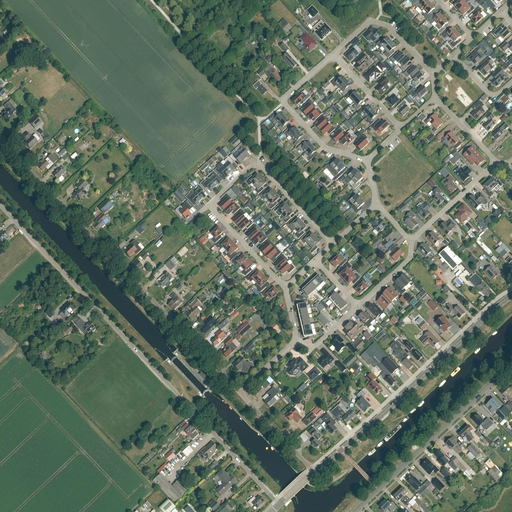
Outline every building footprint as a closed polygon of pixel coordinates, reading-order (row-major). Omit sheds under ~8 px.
[(422,12),(424,10),(430,4),(426,0),(425,0),(421,4),(419,2),(414,6),(417,9),(415,10),(419,14),(422,12)] [(459,11),(466,4),(463,1),(463,0),(456,0),(458,2),(454,6),(459,11)] [(488,0),(486,0),(485,2),(492,9),(495,7),(488,0)] [(427,20),(432,16),(429,14),(435,9),(430,4),(424,10),(426,13),(423,16),(427,20)] [(466,4),(459,11),(463,16),(467,12),(469,14),(475,9),(471,5),(469,7),(466,4)] [(312,6),(312,7),(307,11),(307,12),(309,14),(310,15),(313,19),(315,17),(315,16),(318,14),(318,13),(312,7),(312,6)] [(475,25),(483,18),(480,15),(482,13),(480,11),(481,10),(479,8),(473,14),(475,16),(471,20),(475,25)] [(437,24),(444,18),(439,14),(434,19),(432,16),(427,20),(431,25),(435,22),(437,24)] [(448,23),(444,18),(437,24),(434,27),(436,30),(440,34),(445,30),(442,28),(448,23)] [(286,25),(283,21),(278,25),(284,32),(291,27),(288,24),(286,25)] [(321,40),(322,41),(322,40),(331,32),(332,31),(331,31),(325,24),(324,24),(324,25),(321,22),(313,29),(316,32),(315,33),(321,40)] [(450,39),(457,33),(453,28),(447,33),(445,31),(441,35),(445,39),(448,36),(450,39)] [(503,40),(510,33),(505,28),(502,31),(500,28),(493,34),(498,39),(501,42),(503,40)] [(376,30),(371,34),(369,31),(364,36),(369,42),(371,39),(373,42),(381,35),(379,33),(379,32),(377,30),(376,30)] [(450,39),(447,41),(449,44),(453,48),(458,44),(456,42),(461,37),(457,33),(450,39)] [(309,52),(317,45),(306,34),(301,39),(306,45),(304,47),(309,52)] [(356,46),(360,42),(357,38),(351,44),(354,47),(356,46)] [(384,49),(392,43),(390,41),(390,40),(388,38),(383,43),(381,41),(382,40),(376,45),(380,49),(382,47),(384,49)] [(483,41),(478,46),(480,49),(482,47),(485,50),(489,47),(483,41)] [(511,53),(511,42),(508,46),(506,43),(500,48),(505,52),(508,49),(511,53)] [(392,43),(384,49),(387,52),(384,54),(388,59),(394,53),(393,54),(391,51),(396,47),(394,45),(392,43)] [(286,53),(289,50),(284,44),(280,47),(286,53)] [(17,50),(22,55),(26,52),(22,46),(17,50)] [(354,47),(353,49),(358,54),(361,52),(356,46),(354,47)] [(445,49),(443,46),(440,49),(443,51),(447,56),(450,53),(445,49)] [(489,47),(485,50),(488,53),(485,55),(488,57),(493,52),(489,47)] [(350,62),(358,54),(353,49),(345,56),(350,62)] [(475,65),(482,59),(478,55),(481,52),(478,49),(470,56),(473,59),(471,60),(475,65)] [(270,63),(277,57),(273,53),(266,59),(270,63)] [(405,58),(401,53),(396,57),(394,55),(390,59),(394,63),(396,61),(398,64),(399,63),(405,58)] [(286,61),(293,69),(297,65),(287,54),(282,58),(285,62),(286,61)] [(355,68),(360,73),(365,69),(366,69),(368,67),(368,66),(365,62),(366,61),(367,62),(369,60),(364,54),(356,62),(358,65),(355,68)] [(399,63),(401,66),(399,68),(403,72),(407,68),(405,66),(410,62),(406,57),(405,58),(399,63)] [(23,62),(28,70),(34,67),(29,58),(23,62)] [(493,69),(490,66),(493,63),(489,58),(483,64),(485,67),(483,68),(480,71),(485,76),(486,75),(487,75),(489,73),(493,69)] [(383,72),(386,69),(380,63),(377,66),(383,72)] [(272,68),(269,65),(264,70),(267,73),(273,80),(275,79),(278,82),(282,78),(275,71),(272,68)] [(494,79),(491,82),(496,87),(497,86),(498,86),(500,85),(500,84),(504,80),(501,77),(504,74),(503,73),(505,70),(502,66),(499,69),(500,69),(494,75),(492,76),(494,79)] [(381,75),(381,74),(375,67),(364,77),(369,83),(373,79),(374,78),(375,79),(376,79),(381,75)] [(418,72),(419,73),(419,72),(415,67),(411,71),(409,69),(404,74),(407,78),(410,75),(412,78),(418,72)] [(394,69),(390,72),(396,79),(399,76),(394,69)] [(423,77),(419,73),(418,72),(412,78),(412,79),(414,81),(412,83),(416,87),(420,83),(418,81),(423,77)] [(339,88),(346,81),(342,77),(337,81),(335,79),(331,83),(335,87),(337,85),(339,88)] [(380,86),(376,90),(381,95),(389,88),(388,88),(391,85),(389,83),(384,77),(378,83),(380,86)] [(346,81),(339,88),(343,92),(341,94),(343,96),(348,92),(345,90),(350,86),(346,81)] [(267,92),(258,82),(253,87),(256,90),(257,89),(263,96),(267,92)] [(414,99),(418,96),(421,98),(428,92),(423,87),(418,92),(415,89),(410,94),(414,99)] [(392,107),(399,101),(395,97),(398,95),(396,93),(398,92),(395,88),(388,94),(391,98),(387,102),(392,107)] [(302,92),(300,94),(292,101),(297,106),(301,102),(303,104),(311,97),(308,94),(305,90),(303,93),(302,92)] [(353,102),(360,96),(356,91),(351,96),(349,94),(344,98),(347,100),(349,98),(353,102)] [(360,96),(353,102),(355,105),(353,107),(357,111),(361,107),(359,105),(364,100),(360,96)] [(310,100),(304,106),(306,108),(302,112),(306,116),(314,109),(316,107),(313,105),(310,100)] [(403,117),(410,110),(405,105),(407,104),(404,101),(400,105),(402,108),(398,112),(403,117)] [(477,120),(484,113),(481,109),(484,106),(480,101),(474,107),(477,110),(472,115),(477,120)] [(12,114),(16,111),(13,107),(8,102),(4,106),(7,110),(1,116),(6,120),(9,117),(12,114)] [(366,117),(373,111),(369,106),(364,111),(362,108),(358,113),(362,117),(364,115),(366,117)] [(314,109),(306,116),(310,121),(315,117),(317,119),(322,114),(318,110),(316,112),(314,109)] [(373,111),(366,117),(369,120),(366,122),(370,126),(375,122),(373,119),(377,115),(373,111)] [(274,115),(269,120),(271,122),(275,127),(278,124),(285,117),(281,113),(276,117),(274,115)] [(488,132),(495,125),(491,121),(494,117),(490,113),(485,118),(488,121),(486,123),(486,124),(483,127),(488,132)] [(422,122),(426,118),(422,114),(418,118),(422,122)] [(34,129),(42,122),(36,115),(28,123),(34,129)] [(432,126),(439,119),(434,115),(428,121),(427,120),(425,123),(426,125),(429,122),(432,126)] [(320,131),(327,124),(330,122),(325,117),(324,118),(322,116),(318,120),(320,123),(315,127),(320,131)] [(280,126),(278,128),(280,130),(282,132),(287,128),(285,126),(289,121),(285,117),(278,124),(280,126)] [(439,119),(432,126),(435,129),(433,131),(434,133),(437,131),(436,130),(443,124),(439,119)] [(389,126),(384,121),(380,125),(377,122),(371,127),(376,132),(378,130),(381,134),(389,126)] [(327,124),(320,131),(324,136),(328,132),(330,134),(335,130),(333,127),(332,129),(327,124)] [(502,133),(506,130),(509,127),(505,124),(499,130),(498,129),(492,135),(493,136),(492,136),(494,138),(495,138),(497,140),(503,134),(502,133)] [(292,138),(299,132),(295,127),(290,132),(288,130),(283,134),(287,138),(290,136),(292,138)] [(344,136),(341,134),(344,132),(340,128),(334,133),(336,135),(332,139),(336,144),(339,141),(344,136)] [(299,132),(292,138),(296,143),(294,145),(296,147),(300,143),(298,141),(303,136),(299,132)] [(344,136),(339,141),(343,146),(347,142),(350,144),(355,139),(351,135),(348,132),(346,134),(344,136)] [(449,143),(455,137),(451,132),(444,139),(444,138),(441,140),(443,142),(445,140),(449,143)] [(31,137),(27,133),(23,137),(27,142),(25,143),(30,149),(37,142),(32,137),(31,137)] [(60,143),(65,139),(61,134),(56,139),(60,143)] [(361,151),(368,144),(365,141),(367,139),(364,135),(358,140),(360,142),(356,146),(358,148),(357,149),(359,152),(360,151),(361,151)] [(449,143),(446,146),(449,149),(451,151),(454,148),(453,148),(453,147),(456,150),(462,144),(459,142),(460,141),(455,137),(449,143)] [(305,153),(312,146),(308,142),(304,147),(301,144),(297,148),(301,152),(303,150),(305,153)] [(238,153),(245,160),(247,158),(248,159),(250,157),(246,152),(248,150),(242,144),(238,147),(241,150),(238,153)] [(312,146),(305,153),(309,157),(307,159),(309,162),(314,158),(312,155),(317,151),(312,146)] [(479,165),(484,161),(472,147),(463,155),(472,165),(476,162),(479,165)] [(60,157),(66,151),(63,148),(57,154),(60,157)] [(225,159),(227,156),(222,150),(219,153),(225,159)] [(243,162),(245,160),(238,153),(234,157),(232,155),(229,157),(235,162),(237,160),(241,165),(243,163),(243,162)] [(45,161),(45,160),(44,161),(43,159),(40,162),(41,163),(38,167),(42,171),(46,168),(48,170),(57,161),(52,155),(49,158),(45,161)] [(451,161),(454,164),(460,158),(457,155),(451,161)] [(446,164),(451,159),(448,156),(443,161),(446,164)] [(223,161),(221,163),(230,174),(232,172),(233,172),(235,170),(231,166),(233,164),(228,158),(224,162),(223,161)] [(330,174),(343,162),(338,161),(337,160),(332,164),(330,162),(323,169),(325,171),(326,170),(330,174)] [(343,162),(330,174),(334,178),(333,179),(335,182),(342,175),(340,173),(345,168),(344,167),(343,163),(343,162)] [(230,174),(221,163),(216,167),(217,168),(215,170),(220,176),(222,174),(226,178),(229,176),(228,176),(230,174)] [(205,165),(200,170),(202,172),(208,166),(206,164),(205,165)] [(57,171),(53,175),(58,180),(62,176),(64,174),(62,171),(65,169),(62,166),(60,169),(59,168),(57,170),(57,171)] [(441,171),(443,174),(442,175),(445,178),(449,174),(444,168),(441,171)] [(471,172),(467,168),(463,171),(462,170),(457,175),(464,182),(469,177),(468,175),(471,172)] [(349,183),(352,181),(361,173),(360,173),(356,171),(355,170),(350,174),(348,172),(339,180),(341,183),(345,179),(349,183)] [(207,178),(209,180),(216,187),(218,185),(218,186),(221,184),(216,179),(219,177),(213,172),(207,178)] [(361,173),(352,181),(354,183),(351,186),(355,190),(360,185),(358,183),(363,179),(361,177),(360,173),(361,173)] [(254,186),(262,179),(257,175),(254,178),(252,176),(245,182),(249,186),(252,184),(254,186)] [(451,194),(457,188),(452,183),(454,181),(450,176),(446,180),(449,182),(444,186),(451,194)] [(496,183),(491,178),(487,182),(494,189),(498,185),(500,188),(503,185),(499,181),(496,183)] [(262,179),(254,186),(256,188),(254,190),(258,195),(264,189),(262,187),(266,184),(262,179)] [(79,201),(87,193),(84,189),(88,185),(83,180),(77,187),(80,189),(73,196),(79,201)] [(214,190),(213,189),(216,187),(209,180),(206,182),(204,180),(200,184),(205,189),(208,187),(212,192),(214,190)] [(491,192),(494,189),(487,182),(483,186),(488,191),(485,194),(490,199),(494,195),(491,192)] [(194,188),(191,191),(194,193),(201,201),(203,199),(204,199),(206,197),(202,193),(204,191),(199,185),(196,187),(195,189),(194,188)] [(319,185),(317,186),(324,193),(326,190),(324,187),(323,188),(319,185)] [(438,206),(444,200),(440,195),(442,193),(438,188),(433,193),(435,195),(431,198),(438,206)] [(268,201),(275,194),(271,189),(267,193),(265,191),(260,196),(263,200),(266,198),(268,201)] [(185,200),(177,191),(174,194),(182,203),(185,200)] [(416,201),(421,195),(417,192),(412,197),(416,201)] [(189,194),(185,197),(191,203),(193,201),(197,205),(199,203),(201,201),(194,193),(191,196),(189,194)] [(275,194),(268,201),(270,203),(268,205),(270,207),(269,208),(271,210),(277,204),(275,202),(279,198),(275,194)] [(485,199),(480,194),(475,198),(472,196),(467,200),(476,210),(482,204),(482,205),(485,206),(487,204),(487,201),(485,198),(485,199)] [(224,203),(220,207),(224,211),(232,204),(229,201),(231,199),(228,195),(222,201),(224,203)] [(351,208),(362,198),(357,197),(356,195),(352,199),(350,197),(345,201),(351,208)] [(362,198),(351,208),(357,214),(362,210),(360,208),(364,204),(363,203),(362,198)] [(104,215),(113,205),(108,199),(98,209),(104,215)] [(253,201),(251,203),(257,209),(259,207),(253,201)] [(192,215),(188,211),(191,208),(186,202),(181,207),(180,206),(176,210),(175,212),(180,217),(182,215),(187,220),(192,215)] [(232,204),(224,211),(228,216),(233,212),(234,214),(240,209),(236,205),(234,202),(232,204)] [(431,208),(427,203),(423,206),(416,212),(419,215),(419,214),(424,219),(430,214),(428,211),(431,208)] [(279,206),(273,211),(279,217),(281,215),(289,209),(285,204),(281,208),(279,206)] [(465,219),(471,214),(463,205),(458,210),(461,213),(460,214),(459,214),(455,217),(461,223),(462,223),(463,223),(466,221),(466,220),(465,219)] [(261,208),(258,210),(264,217),(267,214),(261,208)] [(289,209),(281,215),(283,218),(281,220),(285,224),(291,219),(289,217),(293,213),(289,209)] [(238,217),(233,221),(238,226),(245,219),(249,216),(246,213),(245,214),(241,210),(236,215),(238,217)] [(497,219),(502,215),(498,210),(493,215),(497,219)] [(412,230),(418,225),(413,219),(415,217),(411,212),(406,217),(408,219),(405,222),(412,230)] [(99,230),(105,224),(103,222),(107,218),(103,214),(98,219),(100,220),(94,225),(95,226),(94,227),(97,230),(98,229),(99,230)] [(245,219),(238,226),(242,231),(246,227),(248,229),(254,224),(250,220),(251,219),(249,216),(245,219)] [(488,228),(496,221),(493,218),(485,225),(488,228)] [(293,232),(295,230),(302,223),(298,219),(294,222),(292,220),(287,225),(293,232)] [(378,222),(375,219),(370,223),(374,227),(373,227),(379,233),(386,226),(381,220),(378,222)] [(456,226),(451,221),(448,224),(447,225),(444,223),(439,228),(447,236),(452,231),(451,230),(456,226)] [(302,223),(295,230),(297,232),(294,235),(298,239),(304,233),(302,231),(306,228),(302,223)] [(251,232),(247,236),(251,241),(259,234),(261,232),(259,229),(255,225),(250,230),(251,232)] [(140,235),(144,231),(140,226),(136,230),(140,235)] [(215,244),(221,239),(219,236),(223,232),(218,227),(211,234),(214,238),(211,240),(215,244)] [(273,228),(266,235),(269,237),(275,231),(273,228)] [(387,250),(393,244),(391,241),(396,236),(390,230),(383,238),(386,241),(382,245),(387,250)] [(3,232),(2,231),(0,233),(0,240),(2,242),(8,236),(4,232),(3,232)] [(259,234),(251,241),(256,246),(260,241),(262,244),(267,238),(264,234),(261,232),(259,234)] [(438,238),(433,232),(427,238),(434,246),(437,242),(440,245),(444,240),(440,236),(438,238)] [(308,245),(316,238),(312,233),(308,237),(306,235),(300,240),(304,244),(306,242),(308,245)] [(316,238),(308,245),(312,249),(309,252),(312,254),(318,248),(316,246),(320,242),(316,238)] [(226,251),(233,244),(229,239),(224,243),(222,240),(216,246),(218,249),(219,248),(221,250),(223,248),(226,251)] [(261,251),(265,256),(273,249),(275,247),(272,244),(269,240),(263,245),(265,247),(261,251)] [(282,240),(275,247),(280,252),(287,245),(282,240)] [(137,255),(142,250),(138,246),(140,245),(137,242),(136,241),(135,241),(133,241),(130,244),(132,246),(125,252),(129,257),(134,252),(137,255)] [(233,244),(226,251),(229,254),(226,256),(230,260),(236,255),(234,253),(238,249),(233,244)] [(429,249),(424,244),(422,245),(421,245),(421,247),(418,249),(425,257),(431,252),(434,256),(437,253),(431,247),(429,249)] [(481,244),(479,246),(486,254),(489,251),(481,244)] [(502,259),(507,254),(510,251),(503,244),(495,251),(502,259)] [(300,251),(294,245),(292,247),(298,254),(300,251)] [(273,249),(265,256),(269,260),(274,256),(276,258),(281,253),(277,249),(275,247),(273,249)] [(453,271),(462,262),(448,247),(439,256),(453,271)] [(403,254),(397,248),(392,253),(389,251),(385,255),(387,258),(389,256),(395,262),(398,259),(403,254)] [(144,261),(149,256),(145,252),(141,257),(144,261)] [(241,267),(249,260),(244,255),(240,259),(238,257),(232,262),(236,266),(238,264),(241,267)] [(279,262),(274,266),(279,271),(286,264),(284,261),(286,259),(284,257),(282,255),(277,260),(279,262)] [(341,259),(338,256),(331,263),(335,268),(340,264),(342,266),(347,261),(343,257),(341,259)] [(171,271),(176,267),(175,265),(178,262),(174,258),(166,266),(170,271),(171,271)] [(142,266),(143,266),(138,260),(137,261),(131,266),(136,272),(142,266)] [(249,260),(241,267),(244,270),(241,272),(245,276),(251,271),(249,269),(253,265),(249,260)] [(478,260),(476,262),(473,265),(476,269),(481,264),(478,260)] [(344,280),(351,273),(349,270),(352,267),(348,263),(341,269),(344,271),(339,275),(344,280)] [(286,264),(279,271),(283,275),(287,271),(289,273),(295,268),(291,264),(289,266),(286,264)] [(468,265),(464,268),(469,274),(465,277),(466,279),(474,274),(468,265)] [(445,280),(439,274),(441,271),(437,267),(432,272),(439,279),(435,283),(436,284),(435,284),(438,287),(441,283),(442,283),(445,280)] [(493,280),(498,276),(494,271),(494,270),(491,267),(485,272),(493,280)] [(219,282),(223,278),(226,281),(230,278),(224,271),(221,275),(216,279),(219,282)] [(256,283),(264,276),(259,271),(255,275),(252,273),(246,279),(248,281),(249,281),(251,282),(253,280),(256,283)] [(169,282),(173,278),(168,273),(164,276),(165,277),(159,283),(163,287),(165,286),(166,287),(167,287),(170,284),(169,282)] [(351,273),(344,280),(348,285),(353,281),(355,284),(360,278),(356,274),(354,276),(351,273)] [(476,274),(473,277),(469,281),(481,293),(482,292),(487,298),(492,293),(489,290),(490,289),(476,274)] [(318,275),(314,279),(320,286),(324,282),(325,283),(327,281),(323,276),(321,278),(318,275)] [(404,275),(400,279),(407,287),(409,284),(411,286),(413,285),(404,275)] [(264,276),(256,283),(254,285),(260,293),(266,288),(264,285),(268,281),(264,276)] [(454,280),(460,286),(462,283),(457,277),(454,280)] [(314,279),(310,283),(316,289),(318,292),(322,288),(320,286),(314,279)] [(360,286),(355,290),(360,295),(368,288),(365,285),(367,283),(365,281),(363,279),(358,284),(360,286)] [(404,289),(407,287),(400,279),(395,283),(399,288),(396,290),(402,295),(406,291),(404,289)] [(310,283),(306,287),(312,293),(316,289),(310,283)] [(447,294),(451,290),(447,285),(442,289),(447,294)] [(306,287),(302,290),(304,293),(302,295),(307,300),(309,298),(310,299),(314,295),(312,293),(306,287)] [(225,296),(230,292),(226,288),(221,292),(225,296)] [(279,293),(274,288),(270,292),(267,289),(262,294),(266,299),(268,297),(271,300),(273,298),(274,299),(277,296),(277,295),(279,293)] [(383,294),(384,295),(391,303),(398,296),(390,288),(383,294)] [(173,300),(168,305),(173,311),(179,306),(182,302),(184,301),(181,298),(180,300),(174,294),(170,297),(173,300)] [(333,304),(339,298),(336,294),(333,296),(331,294),(326,298),(328,300),(329,300),(333,304)] [(392,304),(391,303),(384,295),(377,302),(385,310),(392,304)] [(427,295),(423,299),(428,304),(432,301),(427,295)] [(337,308),(343,302),(339,298),(333,304),(337,308)] [(192,309),(186,314),(191,320),(200,312),(201,313),(203,311),(199,306),(200,305),(196,300),(189,306),(192,309)] [(298,311),(307,309),(305,304),(307,304),(306,301),(300,302),(300,305),(297,306),(298,311)] [(428,304),(434,311),(438,307),(432,301),(428,304)] [(344,308),(347,306),(343,302),(337,308),(336,309),(342,315),(346,310),(344,308)] [(67,317),(75,309),(69,303),(61,311),(67,317)] [(454,310),(449,304),(445,308),(450,314),(453,312),(459,319),(465,314),(458,306),(454,310)] [(377,310),(372,305),(368,309),(377,318),(379,316),(379,317),(384,313),(379,308),(377,310)] [(49,310),(46,314),(51,319),(54,315),(49,310)] [(235,318),(239,314),(236,311),(229,317),(231,320),(234,317),(235,318)] [(368,318),(363,313),(362,314),(361,314),(360,315),(360,316),(359,317),(365,324),(364,324),(368,329),(372,325),(370,324),(374,320),(370,316),(368,318)] [(211,328),(215,326),(217,324),(210,316),(208,318),(203,322),(205,325),(200,329),(202,332),(202,333),(203,334),(204,334),(205,335),(210,329),(209,328),(210,327),(211,328)] [(445,333),(451,327),(445,321),(446,320),(443,316),(436,323),(445,333)] [(87,326),(81,319),(75,324),(81,331),(84,328),(89,333),(92,330),(93,331),(94,331),(95,330),(95,329),(94,328),(95,328),(90,323),(87,326)] [(59,332),(67,325),(62,320),(54,327),(59,332)] [(229,324),(226,320),(225,321),(220,325),(217,327),(220,330),(215,334),(217,337),(211,342),(213,344),(213,345),(214,346),(215,346),(221,341),(220,340),(223,337),(223,338),(224,338),(226,336),(226,335),(224,333),(223,333),(221,331),(229,324)] [(422,331),(428,326),(423,321),(423,322),(419,325),(418,326),(422,331)] [(246,323),(236,332),(241,337),(251,328),(246,323)] [(349,328),(357,336),(362,331),(354,323),(349,328)] [(272,326),(266,332),(270,336),(276,331),(279,328),(275,324),(272,326)] [(65,337),(73,330),(70,326),(62,333),(65,337)] [(352,340),(357,336),(349,328),(344,332),(352,340)] [(311,330),(303,332),(304,338),(308,337),(308,340),(314,339),(314,336),(313,336),(311,330)] [(429,331),(423,337),(419,340),(425,346),(428,343),(433,348),(439,342),(429,331)] [(368,340),(371,337),(366,332),(363,335),(368,340)] [(333,340),(334,342),(331,345),(335,349),(338,353),(345,346),(342,343),(344,342),(338,336),(333,340)] [(226,358),(232,352),(236,348),(231,342),(233,340),(230,337),(224,343),(226,346),(223,349),(225,350),(222,353),(226,358)] [(358,351),(365,345),(360,340),(354,347),(358,351)] [(397,358),(399,360),(409,371),(413,366),(403,355),(406,353),(395,342),(389,346),(395,352),(399,356),(397,358)] [(417,351),(408,342),(404,346),(411,353),(410,353),(412,355),(412,356),(418,361),(423,357),(417,351)] [(247,354),(255,347),(252,343),(244,350),(247,354)] [(398,369),(374,343),(361,356),(370,366),(371,364),(375,368),(378,365),(379,367),(382,364),(387,369),(381,375),(384,378),(386,380),(386,381),(386,382),(388,384),(388,383),(391,386),(392,386),(394,384),(396,382),(390,376),(398,369)] [(328,365),(334,360),(324,350),(321,353),(324,356),(320,360),(321,360),(318,363),(323,369),(328,365)] [(247,363),(241,357),(233,365),(239,371),(242,368),(247,373),(253,367),(254,366),(252,364),(251,365),(248,362),(247,363)] [(308,367),(302,360),(299,363),(297,362),(294,362),(292,364),(291,363),(287,367),(289,369),(288,370),(288,373),(290,375),(294,375),(294,376),(295,374),(296,372),(298,370),(300,370),(302,372),(308,367)] [(360,368),(356,363),(350,368),(354,372),(360,368)] [(313,371),(308,376),(312,381),(318,375),(313,371)] [(378,394),(379,393),(379,392),(382,389),(374,381),(376,379),(371,374),(366,378),(371,383),(368,386),(376,395),(377,394),(378,394)] [(263,389),(267,385),(263,380),(259,384),(263,389)] [(511,407),(511,400),(508,396),(511,392),(506,387),(500,393),(506,399),(507,398),(510,401),(507,404),(511,409),(511,407)] [(265,403),(269,408),(276,401),(279,399),(276,395),(271,390),(267,394),(270,398),(265,403)] [(365,413),(371,407),(363,398),(366,395),(362,391),(356,396),(360,400),(356,404),(365,413)] [(493,413),(500,406),(493,399),(486,406),(493,413)] [(338,406),(351,420),(356,416),(351,411),(349,409),(347,411),(346,410),(344,407),(341,403),(338,406)] [(294,408),(286,416),(287,416),(286,417),(286,418),(289,421),(290,421),(290,420),(291,421),(294,418),(296,420),(295,420),(298,423),(302,419),(298,414),(299,414),(301,412),(299,410),(299,409),(296,406),(294,408)] [(347,424),(351,420),(338,406),(330,413),(335,418),(339,415),(343,419),(342,419),(347,424)] [(503,418),(509,412),(503,406),(497,412),(503,418)] [(318,407),(314,410),(319,415),(323,412),(318,407)] [(310,424),(316,418),(312,413),(305,418),(310,424)] [(333,426),(336,423),(327,414),(321,419),(325,424),(326,424),(328,426),(326,428),(332,435),(337,430),(333,426)] [(484,421),(477,414),(472,419),(479,427),(481,425),(487,431),(493,425),(491,422),(487,418),(484,421)] [(190,437),(193,440),(199,435),(196,431),(199,428),(194,423),(185,432),(190,437)] [(464,430),(472,440),(475,438),(472,435),(473,435),(470,432),(472,430),(468,426),(464,430)] [(315,430),(312,427),(307,431),(310,435),(315,430)] [(470,442),(472,440),(464,430),(459,435),(463,439),(465,437),(467,440),(468,439),(470,442)] [(317,449),(321,445),(317,441),(322,437),(316,431),(312,436),(315,440),(312,443),(317,449)] [(461,451),(456,446),(457,445),(452,438),(446,444),(452,450),(453,449),(458,454),(461,451)] [(500,444),(497,441),(494,444),(491,441),(489,444),(495,450),(500,444)] [(218,449),(212,442),(206,448),(205,448),(198,454),(206,462),(215,453),(214,452),(218,449)] [(475,458),(480,454),(472,444),(467,449),(475,458)] [(185,457),(192,450),(187,445),(180,452),(185,457)] [(443,467),(449,463),(444,457),(439,450),(434,454),(440,460),(438,462),(443,467)] [(459,461),(455,457),(451,461),(455,465),(459,461)] [(424,464),(421,466),(422,467),(422,466),(425,470),(425,469),(427,471),(426,472),(429,476),(429,475),(433,472),(436,474),(439,471),(434,466),(428,459),(424,462),(425,463),(424,464),(424,463),(424,464)] [(489,459),(485,464),(490,469),(494,465),(489,459)] [(459,461),(455,465),(460,470),(464,466),(459,461)] [(497,481),(502,476),(503,475),(495,466),(491,469),(488,472),(497,481)] [(445,467),(441,472),(445,476),(450,472),(445,467)] [(230,478),(222,470),(217,475),(224,483),(216,491),(221,497),(237,482),(232,476),(230,478)] [(467,470),(463,474),(467,478),(471,474),(467,470)] [(172,487),(160,474),(153,481),(175,505),(191,489),(192,488),(187,483),(182,477),(172,487)] [(415,479),(412,476),(406,481),(407,481),(417,492),(417,491),(420,495),(428,488),(425,484),(423,486),(416,478),(415,479)] [(440,491),(444,487),(437,480),(433,484),(440,491)] [(408,493),(403,488),(398,492),(409,503),(411,501),(407,497),(406,498),(405,496),(408,493)] [(402,502),(406,506),(409,503),(398,492),(393,497),(399,502),(401,500),(402,502)] [(265,502),(262,499),(260,496),(255,501),(253,498),(248,503),(252,507),(254,505),(258,509),(265,502)] [(159,508),(162,511),(170,511),(176,507),(168,499),(159,508)] [(389,504),(386,500),(379,506),(382,509),(380,510),(382,511),(385,511),(388,509),(390,511),(391,511),(396,508),(391,502),(389,504)] [(214,511),(220,506),(215,501),(210,507),(214,511)] [(430,511),(422,503),(419,506),(425,511),(430,511)]
